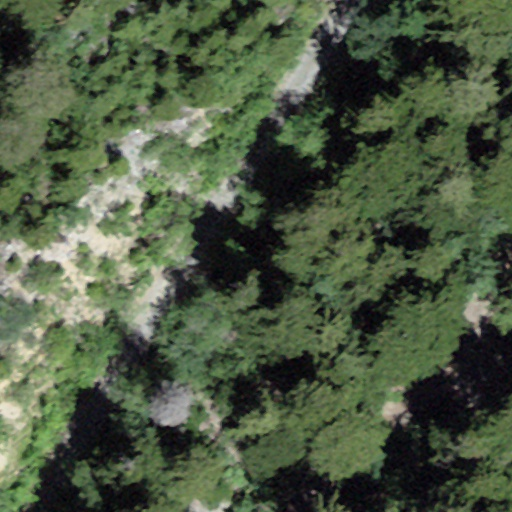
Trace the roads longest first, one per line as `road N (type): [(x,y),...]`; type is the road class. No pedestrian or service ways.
road 1 (track): [(372,0),(42,511)]
road 2 (track): [(291,511),(410,370),(475,340)]
road 3 (track): [(475,340),(477,382),(426,511)]
